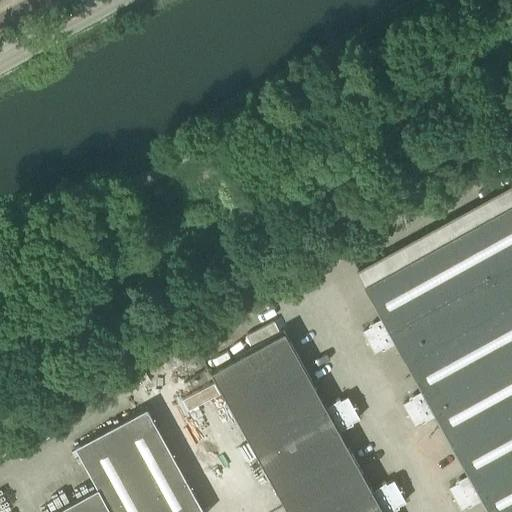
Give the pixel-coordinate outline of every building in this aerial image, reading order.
[(368,341),(488,276),(511,262),(511,203),(367,284),(384,316),(374,322),(370,324),(371,325),(364,329),(370,340),(368,341)] [(511,262),(488,276),(507,312),(511,319),(511,262)] [(507,312),(488,276),(368,341),(368,342),(370,341),(376,351),(383,347),(384,349),(388,347),(387,347),(398,341),(411,365),(507,312)] [(408,413),(408,414),(511,356),(511,319),(507,312),(411,365),(424,389),(414,395),(414,394),(410,396),(411,398),(404,402),(410,412),(408,413)] [(284,330),(210,371),(259,458),(355,405),(355,404),(353,405),(347,395),(340,399),(339,397),(335,399),(336,400),(325,405),(284,330)] [(454,443),(511,411),(511,356),(408,414),(410,413),(416,424),(423,420),(424,421),(428,420),(427,419),(438,413),(454,443)] [(355,405),(259,458),(282,500),(355,459),(339,430),(349,424),(353,422),(352,421),(359,417),(354,406),(355,405)] [(97,487),(57,508),(50,511),(204,511),(146,407),(74,447),(97,487)] [(454,497),(454,498),(511,466),(511,411),(454,443),(471,473),(460,479),(460,478),(456,480),(458,482),(450,486),(456,496),(454,497)] [(355,459),(282,500),(288,511),(358,511),(401,488),(399,489),(393,478),(386,482),(385,481),(382,483),(371,489),(355,459)] [(492,511),(511,511),(511,466),(454,498),(455,499),(456,497),(462,508),(469,504),(470,506),(474,504),(474,503),(484,498),(492,511)] [(402,489),(401,488),(358,511),(387,511),(395,508),(399,506),(398,504),(405,500),(400,490),(402,489)]
